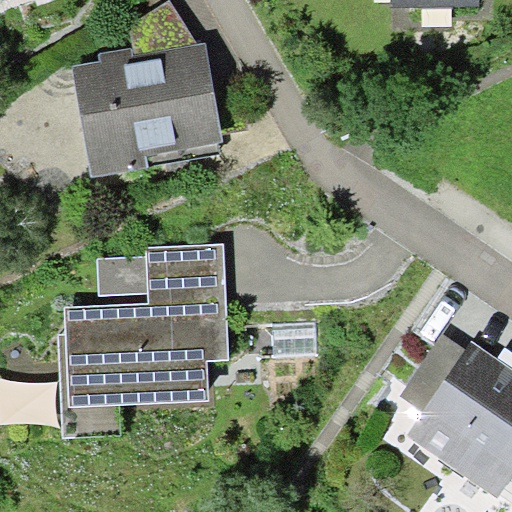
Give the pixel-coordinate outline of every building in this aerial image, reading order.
[(96,50),(104,60),(196,44),(170,2),(96,50)] [(104,60),(73,65),(92,176),(147,167),(147,166),(145,154),(219,142),(223,141),(206,42),(196,44),(104,60)] [(221,153),(219,142),(145,154),(147,166),(221,153)] [(224,244),(146,248),(146,256),(148,293),(148,302),(65,305),(66,334),(70,407),(120,405),(209,399),(207,359),(229,358),(224,244)] [(148,293),(146,256),(97,258),(98,295),(148,293)] [(423,412),(466,350),(442,333),(399,395),(423,412)] [(121,435),(120,405),(70,407),(66,334),(58,334),(63,437),(121,435)] [(511,367),(498,358),(473,340),(466,350),(423,412),(407,434),(498,497),(511,477),(511,367)] [(511,350),(506,346),(498,358),(511,367),(511,350)]
